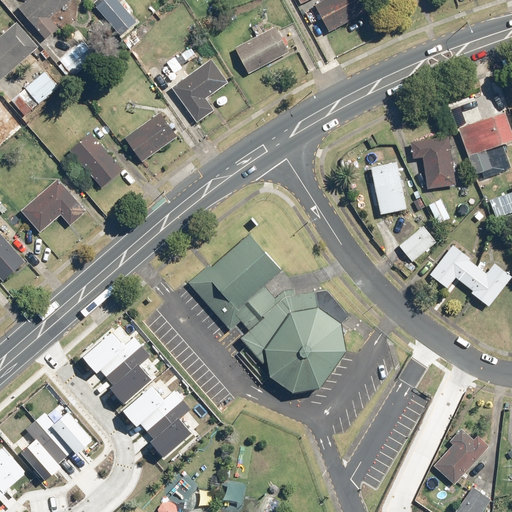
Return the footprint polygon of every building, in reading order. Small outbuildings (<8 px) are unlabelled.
[(37,29),(46,39),(60,28),(51,17),(72,0),(28,0),(20,7),(37,29)] [(123,0),(115,0),(100,14),(120,36),(140,18),(123,0)] [(323,0),(318,3),(332,31),(368,12),(362,0),(323,0)] [(0,40),(0,81),(0,82),(38,48),(17,25),(0,40)] [(157,27),(140,40),(158,65),(176,52),(157,27)] [(276,28),(236,47),(248,72),(288,53),(276,28)] [(59,63),(72,77),(95,57),(82,43),(59,63)] [(216,111),(208,98),(228,84),(212,61),(174,87),(179,94),(178,95),(198,124),(216,111)] [(13,100),(27,116),(59,90),(46,73),(13,100)] [(466,146),(475,173),(493,167),(487,148),(511,139),(511,136),(503,112),(460,127),(466,146)] [(161,114),(128,138),(144,159),(177,135),(161,114)] [(93,134),(73,151),(102,186),(122,169),(93,134)] [(414,157),(425,155),(430,187),(456,183),(449,136),(421,141),(412,143),(414,157)] [(397,144),(384,143),(383,153),(396,154),(397,144)] [(406,207),(396,162),(372,168),(382,212),(406,207)] [(70,226),(87,212),(73,195),(72,196),(59,180),(22,211),(41,234),(62,216),(70,226)] [(2,200),(0,202),(0,214),(2,217),(11,210),(2,200)] [(437,202),(430,205),(439,222),(446,218),(437,202)] [(413,213),(413,222),(427,222),(427,213),(413,213)] [(414,260),(436,241),(422,224),(399,243),(414,260)] [(271,378),(292,391),(320,386),(347,349),(343,320),(321,307),(317,288),(286,294),(276,297),(266,285),(282,270),(249,230),(189,281),(231,330),(242,321),(249,331),(243,338),(269,365),(271,378)] [(0,236),(0,272),(4,277),(22,262),(0,236)] [(511,275),(495,262),(486,273),(452,246),(444,256),(429,275),(447,289),(455,278),(489,305),(498,292),(499,292),(511,275)] [(109,332),(81,356),(97,374),(101,370),(111,382),(107,386),(122,402),(150,379),(137,365),(148,355),(131,336),(120,345),(109,332)] [(152,386),(124,411),(140,429),(145,425),(155,437),(151,440),(166,457),(193,433),(180,419),(191,410),(174,390),(164,399),(152,386)] [(33,441),(19,454),(44,482),(61,467),(56,461),(68,450),(73,455),(92,439),(65,409),(55,419),(45,408),(22,428),(33,441)] [(436,465),(455,481),(484,448),(465,432),(436,465)] [(0,495),(28,472),(5,445),(0,449),(0,495)] [(85,453),(74,461),(80,468),(91,460),(85,453)] [(127,471),(99,492),(114,511),(142,490),(127,471)] [(457,511),(481,511),(490,499),(474,488),(457,511)]
